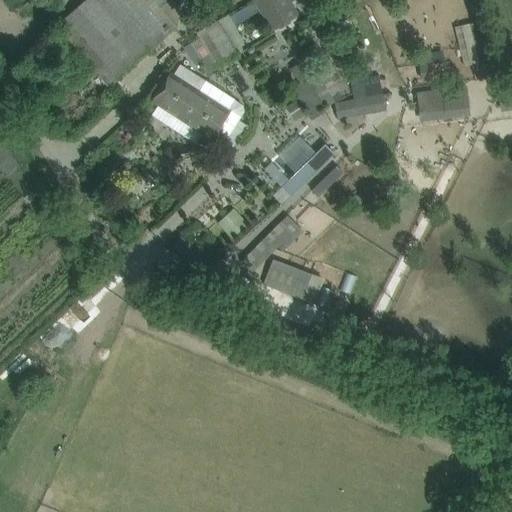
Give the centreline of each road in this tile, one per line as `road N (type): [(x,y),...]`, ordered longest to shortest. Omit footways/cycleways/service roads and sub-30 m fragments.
road 1 (track): [(154,296),(511,437)]
road 2 (unclassified): [(154,296),(127,275),(0,65)]
